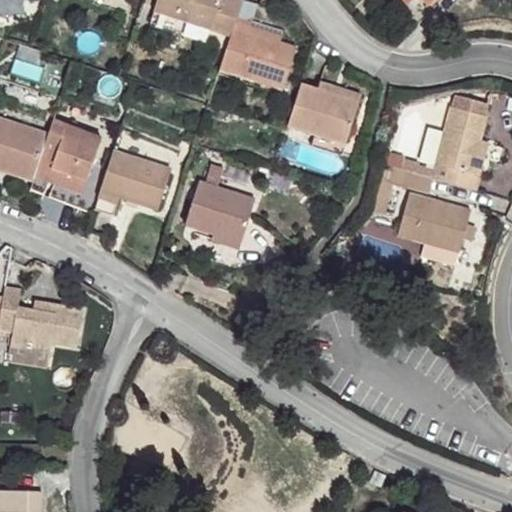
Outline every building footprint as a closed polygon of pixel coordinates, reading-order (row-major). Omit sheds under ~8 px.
[(238,10),(241,0),(161,0),(161,1),(235,22),(238,10)] [(231,36),(235,22),(161,1),(157,12),(231,36)] [(231,36),(224,58),(288,77),(301,37),(284,32),(254,23),(256,16),(238,10),(235,22),(231,36)] [(153,15),(149,27),(179,37),(183,25),(153,15)] [(256,16),(254,23),(284,32),(285,23),(256,16)] [(315,72),(313,83),(356,95),(359,85),(315,72)] [(297,78),(283,121),(313,129),(344,138),(356,95),(313,83),(297,78)] [(396,155),(392,168),(424,177),(467,191),(479,152),(471,149),(474,141),(482,114),(485,102),(464,96),(450,101),(449,105),(444,104),(426,167),(410,162),(411,160),(396,155)] [(45,181),(58,135),(7,121),(0,143),(0,172),(43,184),(45,181)] [(108,148),(111,141),(61,126),(58,135),(45,181),(96,196),(99,184),(65,174),(75,139),(108,148)] [(313,129),(310,141),(341,148),(344,138),(313,129)] [(99,184),(108,148),(75,139),(65,174),(99,184)] [(479,152),(467,191),(479,194),(493,146),(474,141),(471,149),(479,152)] [(396,155),(380,150),(376,163),(382,165),(392,168),(396,155)] [(128,153),(124,153),(111,200),(107,216),(106,220),(126,226),(136,201),(175,211),(187,173),(128,156),(128,153)] [(368,177),(360,207),(369,210),(378,180),(418,191),(424,177),(392,168),(382,165),(376,163),(372,162),(368,177)] [(197,180),(182,226),(212,234),(213,229),(244,238),(255,197),(197,180)] [(107,216),(111,200),(96,196),(45,181),(43,184),(41,197),(107,216)] [(402,191),(389,231),(414,239),(452,250),(459,229),(462,219),(464,210),(402,191)] [(471,222),(462,219),(459,229),(468,231),(471,222)] [(212,234),(210,240),(240,249),(244,238),(213,229),(212,234)] [(414,239),(412,247),(450,257),(452,250),(414,239)] [(20,294),(8,292),(0,333),(0,335),(14,339),(13,350),(52,356),(55,347),(79,350),(86,313),(47,307),(45,316),(29,314),(18,312),(20,294)] [(45,316),(47,307),(30,305),(29,314),(45,316)] [(374,474),(367,484),(379,490),(382,492),(388,481),(374,474)] [(49,511),(50,496),(9,494),(9,497),(3,497),(3,492),(0,491),(0,511),(49,511)]
